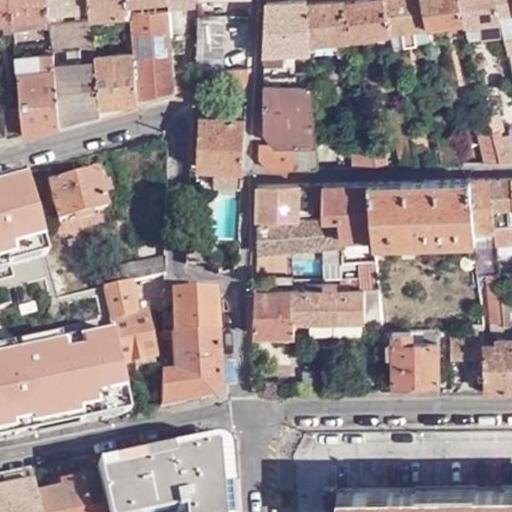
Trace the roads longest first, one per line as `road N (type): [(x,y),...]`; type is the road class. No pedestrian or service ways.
road 1 (residential): [(0,164),(170,119),(173,269),(190,279),(247,281)]
road 2 (residential): [(244,405),(511,405)]
road 3 (residential): [(251,172),(511,166)]
road 4 (residential): [(244,405),(0,456)]
road 5 (residential): [(261,0),(251,172)]
road 6 (residential): [(247,281),(244,405)]
